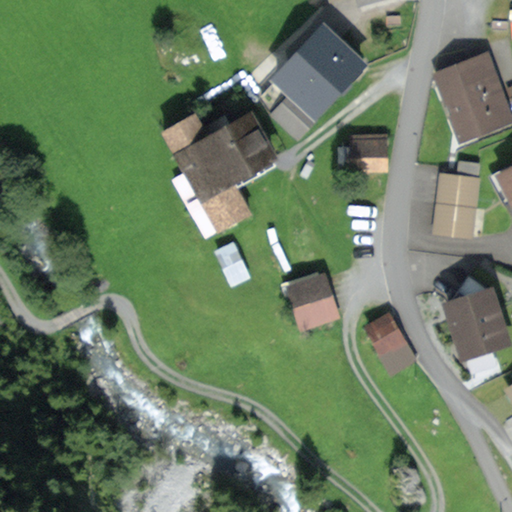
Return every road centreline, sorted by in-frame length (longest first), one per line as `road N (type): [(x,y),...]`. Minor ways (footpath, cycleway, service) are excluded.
road 1 (residential): [(511,511),(415,333),(394,268),(396,199),(432,0)]
road 2 (track): [(372,511),(280,419),(177,389),(121,313),(97,307),(41,335),(0,294)]
road 3 (track): [(394,268),(355,311),(350,348),(428,471),(436,511)]
road 4 (track): [(293,171),(420,62)]
